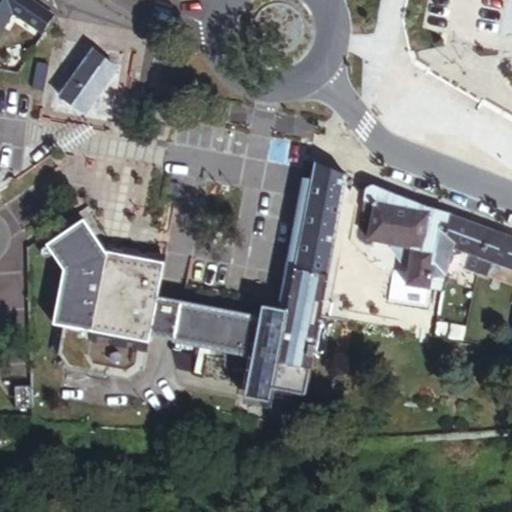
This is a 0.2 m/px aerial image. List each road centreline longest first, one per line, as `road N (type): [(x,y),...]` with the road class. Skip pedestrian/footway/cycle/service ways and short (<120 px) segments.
road 1 (residential): [(246,177),(0,125)]
road 2 (tertiary): [(313,75),(391,155),(511,202)]
